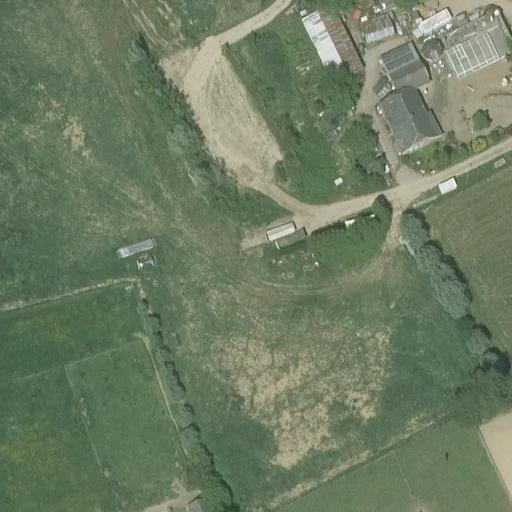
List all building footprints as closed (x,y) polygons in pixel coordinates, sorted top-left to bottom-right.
[(362,74),(331,9),(300,24),(332,89),(362,74)] [(455,77),(511,54),(511,45),(499,13),(440,36),(455,77)] [(365,47),(394,38),(388,18),(359,27),(365,47)] [(423,47),(420,55),(424,62),(432,65),(439,62),(442,54),(438,46),(431,43),(423,47)] [(401,157),(431,142),(421,121),(425,119),(413,93),(427,86),(416,64),(387,78),(397,99),(378,109),(401,157)] [(186,510),(186,511),(213,511),(209,502),(186,510)]
